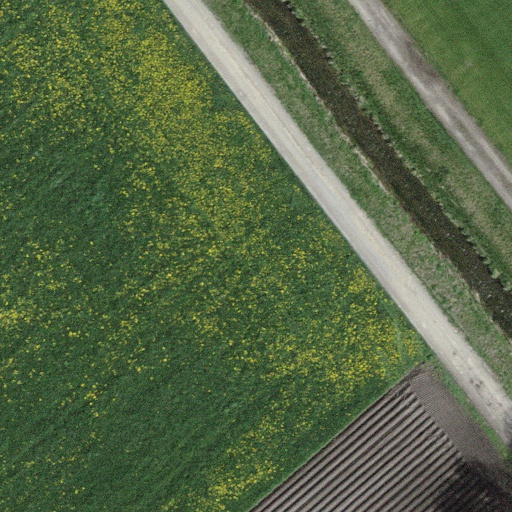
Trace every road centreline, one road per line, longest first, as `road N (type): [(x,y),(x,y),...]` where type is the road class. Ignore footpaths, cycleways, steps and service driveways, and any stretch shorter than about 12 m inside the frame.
road 1 (track): [(511,427),(181,0)]
road 2 (track): [(511,199),(356,0)]
